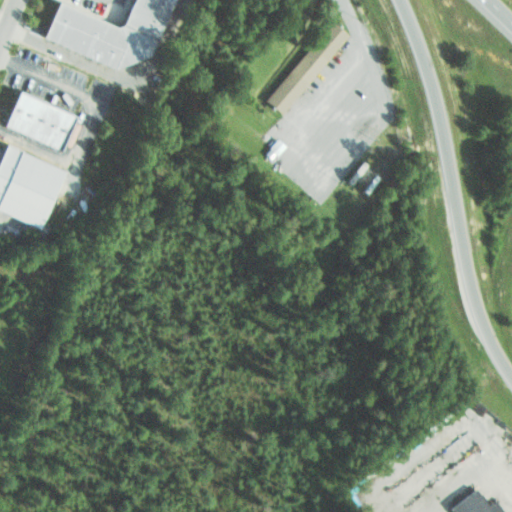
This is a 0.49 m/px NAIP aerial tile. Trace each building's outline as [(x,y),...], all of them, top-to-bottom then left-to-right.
[(65,0),(62,0),(46,36),(115,67),(152,54),(175,0),(132,0),(123,21),(117,24),(65,0)] [(351,32),(284,113),(265,97),(333,16),(351,32)] [(19,86),(4,121),(61,146),(77,111),(19,86)] [(9,142),(0,162),(0,208),(43,228),(69,168),(9,142)] [(449,505),(454,511),(507,511),(496,497),(489,503),(476,486),(449,505)]
